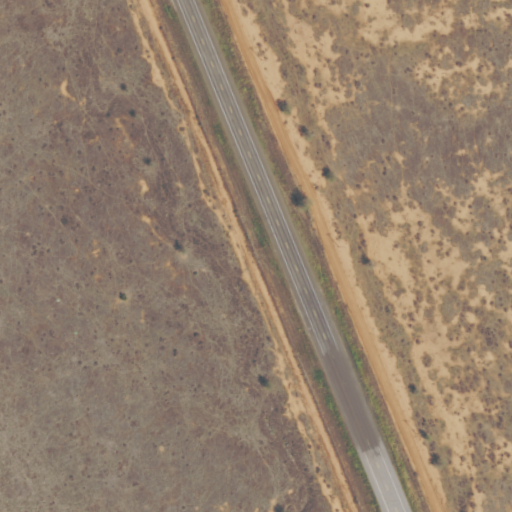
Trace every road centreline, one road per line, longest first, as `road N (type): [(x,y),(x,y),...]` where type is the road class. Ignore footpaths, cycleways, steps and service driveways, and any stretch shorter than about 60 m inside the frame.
road 1 (track): [(134,0),(346,511)]
road 2 (track): [(438,511),(226,0)]
road 3 (primary): [(397,511),(186,0)]
